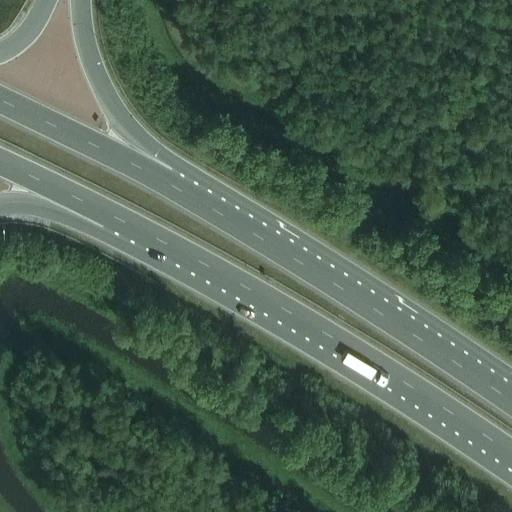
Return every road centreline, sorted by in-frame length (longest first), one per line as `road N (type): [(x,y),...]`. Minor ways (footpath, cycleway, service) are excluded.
road 1 (trunk): [(85,205),(325,338),(511,459)]
road 2 (trunk): [(511,399),(209,203)]
road 3 (trunk): [(209,203),(141,151),(108,104),(87,0)]
road 4 (trunk): [(209,203),(0,99)]
